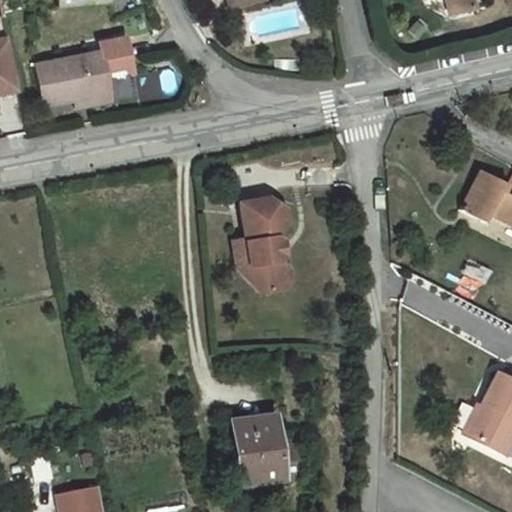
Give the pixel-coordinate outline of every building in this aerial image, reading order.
[(14,0),(0,0),(0,9),(1,14),(16,10),(14,0)] [(470,0),(449,0),(445,1),(448,16),(473,10),(470,0)] [(6,39),(0,40),(0,94),(17,91),(6,39)] [(100,53),(34,66),(42,107),(72,101),(109,94),(105,74),(104,69),(130,63),(125,39),(98,44),(100,53)] [(130,63),(104,69),(105,74),(131,68),(130,63)] [(109,94),(72,101),(74,108),(110,101),(109,94)] [(511,224),(511,196),(506,194),(511,184),(508,183),(481,169),(460,209),(487,223),(492,214),(511,224)] [(268,199),(239,204),(245,239),(232,241),(237,270),(255,266),(260,294),(284,290),(288,281),(286,269),(279,262),(273,263),(270,246),(285,224),(283,209),(268,199)] [(255,266),(237,270),(260,294),(255,266)] [(470,440),(503,456),(511,438),(511,383),(496,375),(479,410),(483,412),(470,440)] [(132,401),(122,403),(124,414),(134,412),(132,401)] [(479,410),(474,407),(460,435),(470,440),(483,412),(479,410)] [(240,485),(298,478),(293,444),(276,447),(272,416),(230,422),(240,485)] [(101,511),(96,486),(55,495),(58,511),(101,511)]
